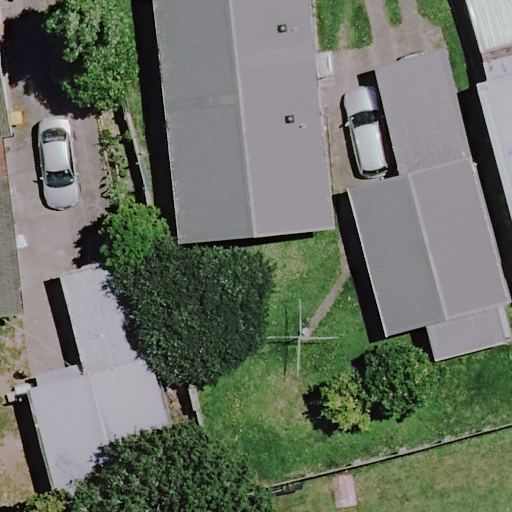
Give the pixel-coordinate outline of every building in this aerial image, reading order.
[(0,0),(0,308),(40,304),(21,126),(30,125),(17,0),(0,0)] [(327,0),(168,0),(193,235),(350,219),(327,0)] [(511,0),(480,0),(500,71),(511,68),(511,0)] [(492,73),(511,151),(511,68),(500,71),(492,73)] [(511,256),(482,149),(361,182),(401,327),(437,317),(448,354),(511,336),(511,308),(510,301),(511,300),(511,256)] [(164,349),(41,381),(75,511),(133,511),(202,493),(164,349)]
